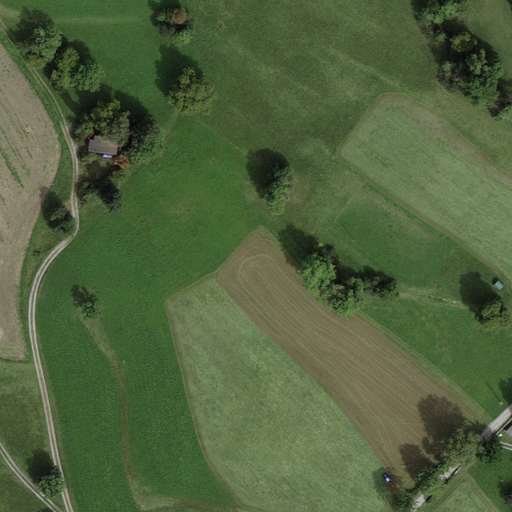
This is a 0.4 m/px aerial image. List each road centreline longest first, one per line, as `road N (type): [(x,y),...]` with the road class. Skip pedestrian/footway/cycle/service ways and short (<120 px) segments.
road 1 (track): [(70,511),(33,320),(49,257),(76,223),(75,157),(52,98),(0,24)]
road 2 (track): [(413,511),(511,417)]
